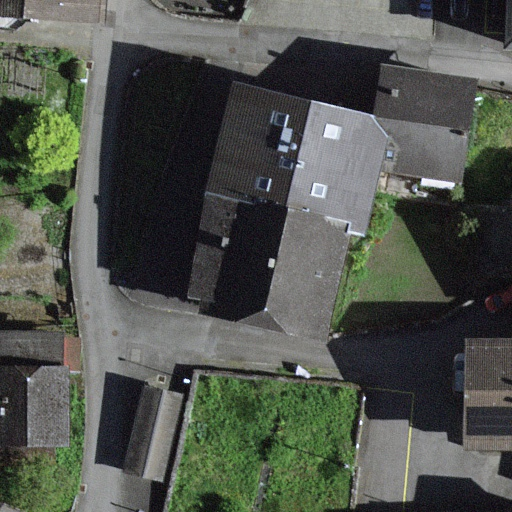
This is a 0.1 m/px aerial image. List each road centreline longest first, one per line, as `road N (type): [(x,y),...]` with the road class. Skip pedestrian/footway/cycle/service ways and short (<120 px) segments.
road 1 (residential): [(97,511),(96,207),(114,34)]
road 2 (residential): [(511,69),(388,52),(114,34)]
